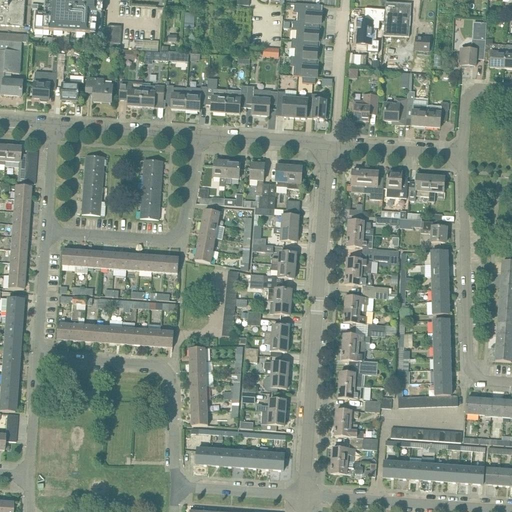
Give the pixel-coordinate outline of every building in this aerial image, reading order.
[(0,0),(0,25),(24,27),(25,0),(0,0)] [(36,11),(35,30),(93,34),(93,33),(97,34),(102,30),(102,27),(103,12),(104,12),(105,0),(44,0),(45,0),(44,5),(44,12),(36,11)] [(297,14),(297,22),(297,23),(320,24),(320,13),(321,6),(294,4),(294,14),(297,14)] [(411,6),(386,4),(383,36),(409,38),(411,8),(411,6)] [(357,21),(356,45),(367,46),(367,54),(378,54),(379,42),(373,41),(373,30),(379,30),(380,23),(384,24),(385,10),(364,9),(363,21),(357,21)] [(185,29),(195,29),(196,14),(186,13),(185,29)] [(319,29),(320,24),(297,23),(297,22),(293,22),(293,27),(292,31),(296,32),(296,40),(296,41),(318,42),(319,29)] [(486,41),(486,40),(487,25),(478,24),(477,37),(474,37),(474,40),(472,40),(472,46),(468,50),(461,50),(460,66),(461,66),(462,68),(466,69),(468,67),(475,67),(476,60),(484,61),(485,48),(486,41)] [(108,26),(106,43),(120,44),(121,28),(122,27),(108,26)] [(0,41),(21,43),(28,43),(29,36),(0,33),(0,41)] [(416,38),(415,51),(429,52),(430,39),(416,38)] [(296,41),(296,40),(292,40),(291,45),(291,49),(295,50),(294,58),(317,60),(318,42),(296,41)] [(486,41),(485,48),(484,61),(490,61),(490,68),(504,69),(505,54),(506,46),(492,45),(493,40),(486,40),(486,41)] [(19,75),(21,43),(0,41),(0,95),(21,97),(22,82),(5,81),(5,74),(19,75)] [(145,60),(159,61),(169,62),(169,52),(160,52),(159,53),(145,52),(145,60)] [(238,66),(249,67),(249,59),(238,58),(238,66)] [(317,60),(294,58),(290,58),(290,63),(290,67),(294,67),(293,77),(303,78),(316,78),(317,60)] [(58,63),(57,74),(56,80),(64,80),(65,64),(58,63)] [(348,80),(357,80),(358,71),(348,70),(348,80)] [(56,88),(56,80),(57,74),(35,73),(33,99),(49,100),(50,87),(56,88)] [(83,83),(83,77),(70,76),(70,83),(63,82),(62,101),(78,102),(79,83),(83,83)] [(111,105),(113,87),(103,86),(103,80),(88,79),(87,84),(86,94),(94,95),(93,103),(111,105)] [(211,113),(225,114),(227,91),(216,90),(217,80),(208,79),(207,88),(206,106),(212,106),(211,113)] [(127,107),(141,108),(142,83),(120,82),(119,101),(127,101),(127,107)] [(142,83),(141,108),(155,109),(155,103),(163,104),(165,87),(156,86),(156,87),(150,86),(150,84),(142,84),(142,83)] [(171,110),(185,111),(187,89),(174,88),(174,87),(167,86),(166,93),(166,103),(172,103),(171,110)] [(227,91),(225,114),(240,115),(240,108),(247,108),(248,91),(248,87),(241,86),(241,92),(227,91)] [(248,91),(247,108),(253,109),(252,116),(269,117),(270,107),(270,101),(271,91),(255,90),(255,87),(248,87),(248,91)] [(199,89),(187,89),(185,111),(200,112),(200,105),(206,106),(207,88),(201,88),(201,96),(199,96),(199,89)] [(406,119),(408,92),(407,100),(394,99),(394,104),(385,104),(384,122),(398,123),(398,126),(405,126),(406,119)] [(414,93),(408,92),(406,119),(412,120),(412,127),(426,128),(427,106),(414,105),(414,93)] [(283,118),(294,119),(296,97),(285,96),(285,93),(278,93),(276,117),(283,117),(283,118)] [(312,98),(311,98),(309,119),(312,119),(312,120),(325,121),(325,119),(325,114),(326,96),(312,95),(312,98)] [(353,106),(352,113),(354,114),(354,122),(369,123),(370,116),(377,116),(377,112),(378,97),(364,96),(363,102),(353,101),(353,106)] [(306,119),(309,119),(311,98),(296,97),(294,119),(306,120),(306,119)] [(441,107),(427,106),(426,128),(440,129),(440,122),(447,122),(448,104),(441,103),(441,107)] [(24,184),(24,179),(25,173),(25,168),(25,163),(26,157),(26,155),(20,155),(20,148),(6,147),(4,166),(4,167),(18,168),(17,184),(24,184)] [(85,165),(85,172),(103,173),(104,159),(86,157),(86,158),(88,158),(87,165),(85,165)] [(143,176),(162,177),(163,163),(144,162),(143,176)] [(226,184),(227,163),(214,162),(213,178),(220,179),(219,187),(225,188),(226,184)] [(240,164),(227,163),(226,184),(231,184),(231,180),(239,180),(240,164)] [(243,202),(242,208),(256,209),(268,210),(269,197),(262,197),(263,185),(263,182),(264,176),(265,166),(252,165),(251,175),(250,181),(250,185),(256,186),(256,196),(260,196),(259,203),(255,202),(243,202)] [(288,188),(289,178),(289,167),(277,166),(276,183),(275,188),(288,188)] [(289,178),(288,188),(288,190),(301,191),(302,168),(289,167),(289,178)] [(347,187),(346,192),(350,192),(351,192),(351,194),(357,194),(364,194),(365,172),(353,172),(353,171),(351,187),(347,187)] [(84,179),(84,186),(102,188),(103,173),(85,172),(87,173),(86,179),(84,179)] [(365,172),(364,194),(370,195),(370,200),(383,201),(383,189),(377,189),(378,173),(365,172)] [(407,200),(407,191),(408,181),(402,181),(402,174),(388,173),(388,178),(387,178),(387,181),(386,199),(407,200)] [(143,176),(142,191),(161,192),(162,177),(143,176)] [(428,203),(429,203),(429,193),(430,177),(416,176),(416,183),(410,183),(408,201),(415,202),(416,197),(428,198),(428,203)] [(429,193),(429,203),(434,203),(435,193),(443,194),(445,178),(430,177),(429,193)] [(101,202),(102,188),(84,186),(84,187),(86,187),(85,193),(83,193),(83,201),(101,202)] [(15,187),(14,200),(30,201),(31,188),(15,187)] [(160,206),(161,192),(142,191),(141,205),(160,206)] [(224,207),(225,199),(212,198),(211,206),(224,207)] [(30,201),(14,200),(13,213),(29,214),(30,201)] [(100,217),(101,202),(83,201),(85,201),(84,208),(82,208),(82,215),(100,217)] [(300,203),(287,202),(286,211),(299,212),(300,203)] [(159,221),(160,206),(141,205),(140,220),(159,221)] [(204,211),(202,224),(218,226),(220,214),(204,211)] [(29,214),(13,213),(12,225),(28,227),(29,214)] [(274,229),(298,231),(299,217),(282,216),(282,223),(276,222),(275,228),(274,228),(274,229)] [(394,219),(381,218),(376,218),(376,224),(390,224),(390,226),(399,227),(400,220),(394,219)] [(433,222),(428,222),(423,221),(414,221),(410,221),(407,220),(405,220),(400,220),(399,227),(399,229),(413,230),(413,228),(421,228),(420,234),(432,235),(431,243),(445,244),(446,229),(433,228),(433,222)] [(349,223),(348,235),(363,236),(364,229),(371,230),(371,224),(358,223),(348,222),(348,223),(349,223)] [(215,239),(217,230),(221,231),(222,227),(218,226),(202,224),(200,236),(215,239)] [(28,227),(12,225),(11,238),(27,239),(28,227)] [(297,243),(298,231),(274,229),(273,234),(281,234),(281,242),(297,243)] [(369,255),(391,257),(398,257),(398,252),(376,250),(372,250),(373,236),(363,236),(348,235),(347,247),(347,248),(357,249),(369,250),(369,255)] [(213,252),(215,239),(200,236),(197,249),(213,252)] [(11,238),(10,251),(26,252),(27,239),(11,238)] [(210,265),(213,252),(197,249),(195,262),(210,265)] [(26,252),(10,251),(9,264),(25,265),(26,252)] [(62,267),(75,268),(76,252),(63,251),(62,267)] [(89,253),(76,252),(75,268),(88,268),(89,253)] [(88,268),(101,269),(102,254),(89,253),(88,268)] [(272,259),(271,265),(295,267),(296,254),(280,253),(280,260),(272,259)] [(431,253),(432,265),(447,265),(447,253),(431,253)] [(102,254),(101,269),(114,270),(115,254),(102,254)] [(128,255),(115,254),(114,270),(126,271),(128,255)] [(139,272),(140,256),(128,255),(126,271),(139,272)] [(390,262),(391,257),(369,255),(368,261),(347,260),(347,261),(346,273),(371,275),(372,262),(375,262),(375,261),(390,262)] [(153,257),(140,256),(139,272),(152,273),(153,257)] [(249,257),(242,256),(242,264),(241,263),(240,270),(248,272),(249,257)] [(152,273),(165,274),(166,258),(153,257),(152,273)] [(166,258),(165,274),(178,275),(179,259),(166,258)] [(502,275),(511,275),(511,263),(502,262),(502,275)] [(24,278),(25,265),(9,264),(9,277),(24,278)] [(295,267),(271,265),(271,271),(279,272),(278,277),(278,279),(281,279),(294,280),(295,267)] [(447,265),(432,265),(432,278),(448,278),(447,265)] [(371,281),(371,275),(346,273),(346,285),(345,285),(345,286),(371,288),(372,281),(371,281)] [(251,275),(251,282),(263,283),(264,276),(251,275)] [(501,287),(511,287),(511,275),(502,275),(501,287)] [(23,291),(24,278),(9,277),(8,290),(23,291)] [(432,278),(432,291),(448,290),(448,278),(432,278)] [(400,291),(405,291),(410,291),(410,279),(406,279),(401,279),(400,291)] [(281,284),(269,284),(267,302),(275,302),(291,304),(292,291),(281,290),(281,284)] [(511,287),(501,287),(500,300),(511,300),(511,287)] [(86,296),(86,289),(73,288),(73,295),(86,296)] [(448,303),(448,290),(432,291),(433,303),(448,303)] [(388,295),(373,294),(361,293),(361,299),(345,298),(345,299),(346,299),(345,311),(367,312),(368,299),(388,300),(388,295)] [(78,321),(78,313),(77,312),(77,305),(85,305),(86,299),(73,298),(72,304),(71,320),(71,321),(71,325),(70,341),(83,342),(84,326),(78,326),(78,321)] [(0,312),(6,312),(22,313),(23,301),(1,299),(0,312)] [(105,307),(111,307),(111,301),(99,300),(98,309),(104,309),(105,307)] [(511,300),(500,300),(499,312),(511,313),(511,300)] [(137,309),(137,302),(124,301),(123,308),(123,312),(130,313),(130,311),(134,311),(134,309),(137,309)] [(291,304),(275,302),(274,315),(290,316),(291,304)] [(449,315),(448,303),(433,303),(433,316),(449,315)] [(413,304),(405,304),(400,304),(400,315),(405,316),(405,309),(413,309),(413,304)] [(367,313),(367,312),(345,311),(344,323),(343,323),(343,324),(368,325),(368,332),(385,333),(386,327),(372,326),(373,313),(367,313)] [(6,312),(5,324),(21,326),(22,313),(6,312)] [(511,325),(511,313),(499,312),(498,325),(511,325)] [(260,327),(261,320),(248,319),(247,326),(260,327)] [(433,322),(434,334),(449,334),(449,321),(433,322)] [(5,337),(20,338),(21,326),(5,324),(5,337)] [(57,340),(70,341),(71,325),(58,325),(57,340)] [(134,346),(147,347),(148,325),(148,331),(135,330),(134,346)] [(511,325),(498,325),(497,337),(511,338),(511,325)] [(97,327),(84,326),(83,342),(96,343),(97,327)] [(96,343),(108,344),(110,328),(97,327),(96,343)] [(265,332),(264,339),(288,340),(289,328),(273,327),(272,333),(265,332)] [(122,329),(110,328),(108,344),(121,345),(122,329)] [(135,330),(122,329),(121,345),(134,346),(135,330)] [(148,331),(147,347),(160,348),(161,332),(160,332),(148,331)] [(161,332),(160,348),(173,349),(174,333),(161,332)] [(434,334),(434,347),(449,346),(449,334),(434,334)] [(344,336),(343,348),(366,350),(366,343),(370,344),(370,337),(343,336),(344,336)] [(19,350),(20,338),(5,337),(4,349),(19,350)] [(511,338),(497,337),(496,349),(511,351),(511,350),(511,349),(511,338)] [(288,340),(264,339),(264,345),(272,346),(271,352),(287,353),(288,340)] [(434,347),(434,359),(450,359),(449,346),(434,347)] [(365,356),(366,350),(343,348),(342,361),(342,362),(358,363),(358,362),(360,363),(359,369),(377,370),(377,363),(365,362),(365,356)] [(4,349),(3,362),(18,363),(19,350),(4,349)] [(189,350),(190,363),(205,362),(205,349),(189,350)] [(511,351),(496,349),(495,362),(511,363),(511,351)] [(257,364),(258,357),(245,356),(244,363),(257,364)] [(409,359),(404,359),(399,359),(398,372),(409,372),(409,368),(403,368),(403,362),(409,363),(409,359)] [(450,359),(434,359),(435,372),(450,371),(450,359)] [(17,375),(18,363),(3,362),(2,374),(17,375)] [(190,363),(190,376),(206,375),(205,362),(190,363)] [(271,376),(288,378),(288,365),(264,363),(264,370),(265,370),(265,376),(271,376)] [(377,370),(359,369),(359,375),(340,373),(340,374),(339,387),(364,388),(362,388),(363,375),(377,376),(377,370)] [(451,384),(450,371),(435,372),(435,384),(451,384)] [(408,385),(409,372),(398,372),(398,385),(408,385)] [(2,374),(1,387),(16,388),(17,375),(2,374)] [(233,386),(240,387),(241,374),(232,374),(232,381),(234,381),(233,386)] [(206,388),(206,375),(190,376),(190,389),(206,388)] [(288,378),(271,376),(271,377),(270,377),(268,378),(266,379),(265,380),(264,381),(263,382),(263,383),(263,385),(263,386),(263,388),(264,388),(264,389),(265,390),(266,391),(267,392),(268,392),(269,392),(270,392),(271,392),(272,392),(273,392),(274,391),(275,391),(276,390),(276,389),(287,390),(288,378)] [(451,396),(451,384),(435,384),(436,397),(441,397),(447,396),(451,396)] [(408,385),(398,385),(398,397),(408,397),(408,385)] [(240,387),(233,386),(231,386),(230,400),(239,401),(240,387)] [(16,400),(16,388),(1,387),(0,399),(16,400)] [(364,388),(339,387),(339,399),(338,398),(338,399),(363,401),(364,388)] [(207,401),(206,388),(190,389),(191,401),(207,401)] [(81,401),(97,401),(98,391),(82,391),(81,401)] [(0,411),(15,413),(16,400),(0,399),(0,400),(0,411)] [(466,415),(478,416),(479,400),(467,399),(466,415)] [(262,413),(285,414),(286,401),(270,400),(269,407),(256,406),(255,412),(262,413)] [(492,401),(479,400),(478,416),(491,417),(492,401)] [(207,414),(207,401),(191,401),(191,414),(207,414)] [(503,423),(504,402),(492,401),(491,417),(503,418),(503,423)] [(511,402),(504,402),(503,423),(509,423),(509,418),(511,418),(511,402)] [(336,424),(358,426),(358,425),(351,425),(351,419),(359,419),(359,413),(336,411),(336,412),(337,412),(336,424)] [(284,427),(285,414),(262,413),(261,425),(275,426),(284,427)] [(208,427),(207,414),(191,414),(192,427),(208,427)] [(358,426),(336,424),(335,436),(334,436),(334,437),(363,439),(364,432),(357,432),(358,426)] [(211,431),(211,435),(218,436),(218,441),(222,441),(223,436),(223,432),(211,431)] [(476,445),(477,439),(477,435),(464,434),(463,444),(476,445)] [(501,447),(511,447),(511,437),(501,437),(501,441),(501,447)] [(448,451),(448,446),(435,445),(435,449),(435,454),(439,455),(440,450),(448,451)] [(333,450),(332,462),(347,463),(347,457),(355,458),(355,451),(332,449),(332,450),(333,450)] [(196,465),(208,466),(210,451),(197,450),(196,465)] [(222,452),(210,451),(208,466),(221,467),(222,452)] [(235,452),(222,452),(221,467),(233,468),(235,452)] [(233,468),(246,469),(247,453),(235,452),(233,468)] [(246,469),(258,470),(259,454),(247,453),(246,469)] [(272,455),(259,454),(258,470),(271,471),(272,455)] [(284,456),(272,455),(271,471),(283,471),(284,456)] [(347,463),(332,462),(331,474),(331,475),(353,476),(354,470),(355,470),(354,474),(362,475),(362,468),(360,467),(360,464),(347,463)] [(383,478),(395,479),(397,464),(384,463),(383,478)] [(409,464),(397,464),(395,479),(408,480),(409,464)] [(422,465),(409,464),(408,480),(420,481),(422,465)] [(376,465),(370,465),(370,472),(365,471),(365,477),(375,478),(376,465)] [(420,481),(433,482),(434,466),(422,465),(420,481)] [(446,467),(434,466),(433,482),(445,483),(446,467)] [(459,468),(446,467),(445,483),(458,484),(459,468)] [(458,484),(470,485),(471,469),(459,468),(458,484)] [(484,470),(471,469),(470,485),(483,485),(484,470)] [(498,486),(499,471),(487,470),(486,486),(498,486)] [(499,471),(498,486),(511,487),(511,472),(499,471)] [(12,511),(13,503),(0,502),(0,506),(0,511),(12,511)]
